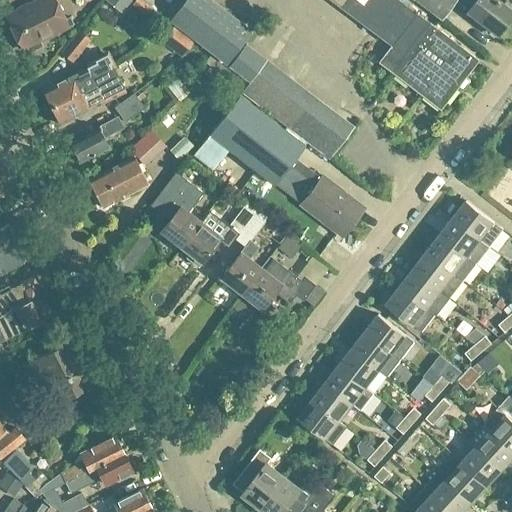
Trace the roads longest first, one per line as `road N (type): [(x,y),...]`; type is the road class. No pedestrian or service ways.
road 1 (residential): [(185,474),(220,446),(511,71)]
road 2 (residential): [(185,474),(0,110)]
